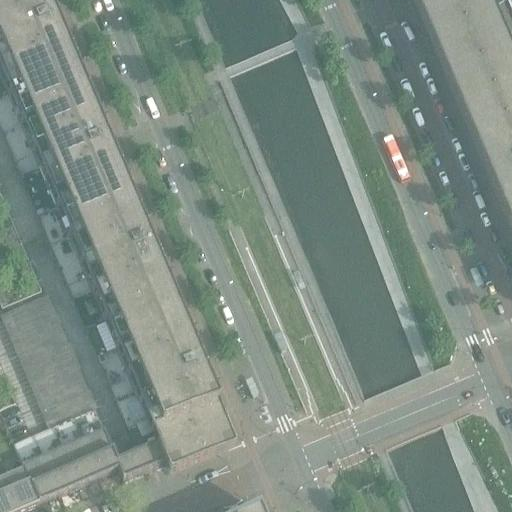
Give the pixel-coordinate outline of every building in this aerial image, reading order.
[(41,0),(0,0),(0,82),(8,102),(20,130),(32,158),(38,173),(56,214),(62,229),(68,242),(85,283),(91,298),(103,326),(115,354),(127,382),(133,397),(148,431),(156,450),(164,470),(169,481),(233,453),(203,381),(193,356),(155,269),(145,244),(127,203),(108,157),(98,133),(60,45),(50,21),(41,0)] [(511,0),(505,6),(487,17),(480,0),(407,0),(431,54),(464,133),(488,189),(497,211),(511,245),(511,0)] [(148,431),(128,439),(137,458),(156,450),(148,431)] [(125,486),(117,467),(105,438),(83,448),(98,484),(117,476),(122,487),(125,486)] [(98,484),(83,448),(63,456),(78,493),(98,484)] [(164,470),(156,450),(137,458),(117,467),(125,486),(164,470)] [(78,493),(63,456),(43,464),(59,501),(78,493)] [(59,501),(43,464),(22,473),(38,510),(59,501)] [(33,511),(38,510),(22,473),(2,482),(14,511),(33,511)] [(0,511),(14,511),(2,482),(0,482),(0,511)]
